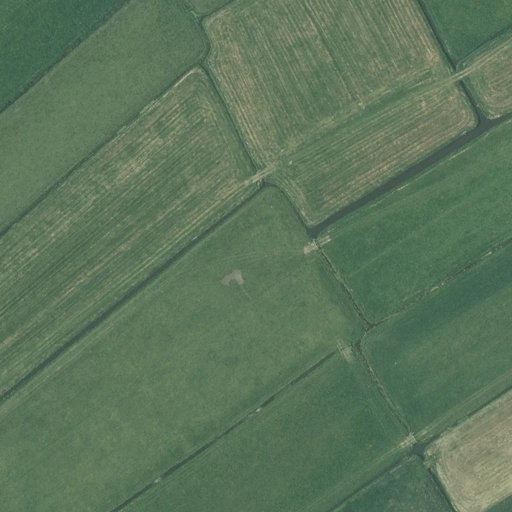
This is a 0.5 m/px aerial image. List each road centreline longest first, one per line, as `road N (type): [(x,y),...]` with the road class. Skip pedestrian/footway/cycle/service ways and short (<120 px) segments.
road 1 (track): [(255,177),(511,41)]
road 2 (track): [(511,152),(309,248)]
